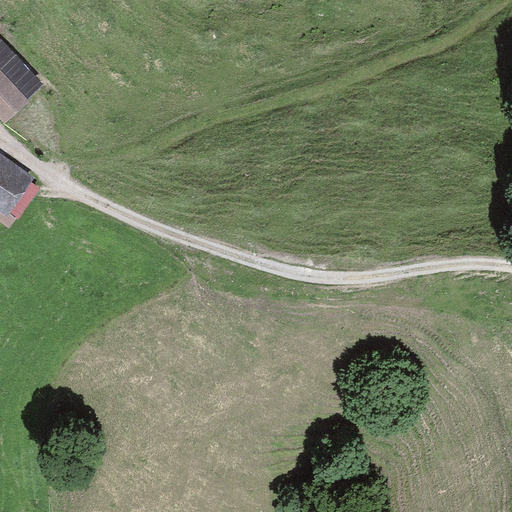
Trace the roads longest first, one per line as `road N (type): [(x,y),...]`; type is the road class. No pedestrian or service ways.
road 1 (track): [(511,271),(309,277),(102,206),(0,147)]
road 2 (track): [(44,172),(128,160),(222,116),(386,65),(455,38),(510,0)]
